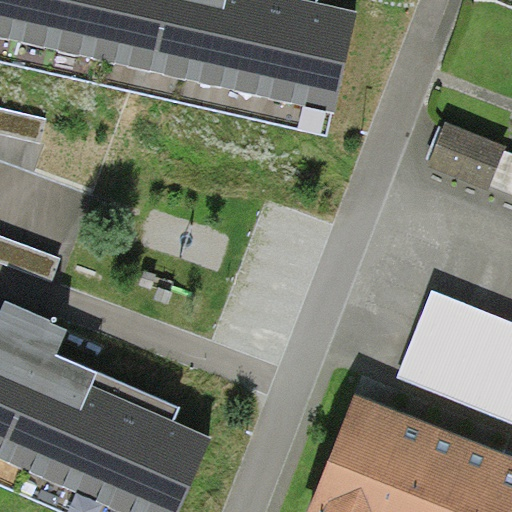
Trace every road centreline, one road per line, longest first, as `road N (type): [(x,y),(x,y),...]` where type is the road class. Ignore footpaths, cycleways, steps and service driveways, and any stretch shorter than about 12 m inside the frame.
road 1 (residential): [(233,511),(359,194)]
road 2 (residential): [(359,194),(436,0)]
road 3 (residential): [(359,194),(511,254)]
